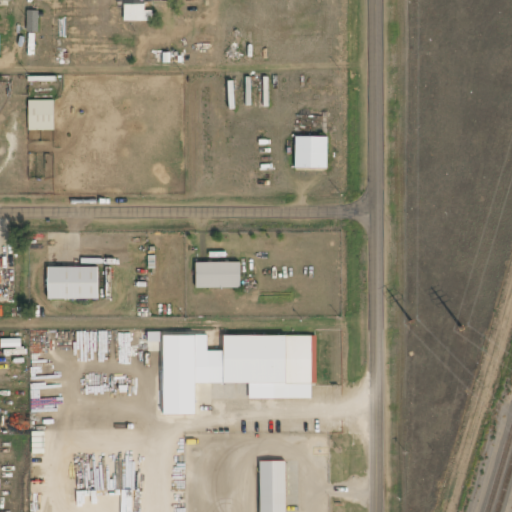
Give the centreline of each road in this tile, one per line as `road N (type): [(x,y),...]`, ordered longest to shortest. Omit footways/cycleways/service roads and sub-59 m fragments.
road 1 (residential): [(378,511),(375,0)]
road 2 (residential): [(0,215),(376,215)]
